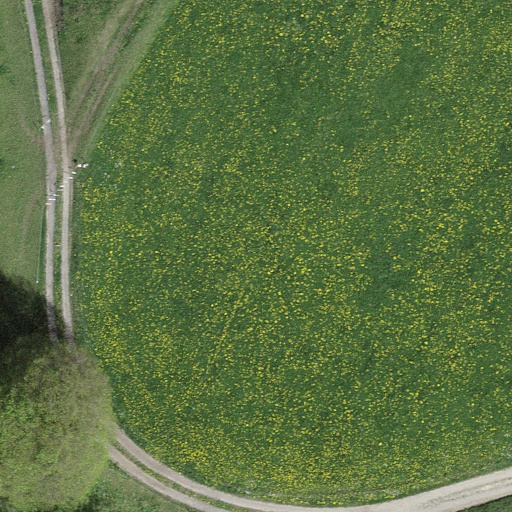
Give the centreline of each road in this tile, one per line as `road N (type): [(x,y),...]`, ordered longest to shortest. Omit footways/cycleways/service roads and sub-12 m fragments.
road 1 (track): [(130,0),(47,164),(38,317),(70,411),(148,496),(220,511)]
road 2 (track): [(47,164),(23,0)]
